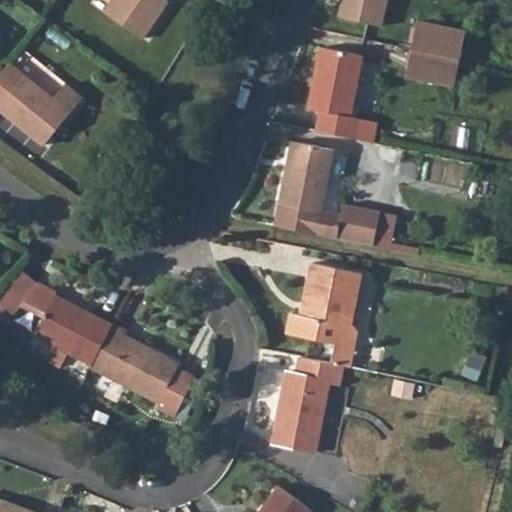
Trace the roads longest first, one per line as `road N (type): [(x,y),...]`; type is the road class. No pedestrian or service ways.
road 1 (residential): [(0,446),(126,497),(173,493),(201,475),(240,392),(240,346),(178,232)]
road 2 (residential): [(178,232),(199,220),(229,180),(296,0)]
road 3 (residential): [(0,187),(89,244),(125,246),(178,232)]
